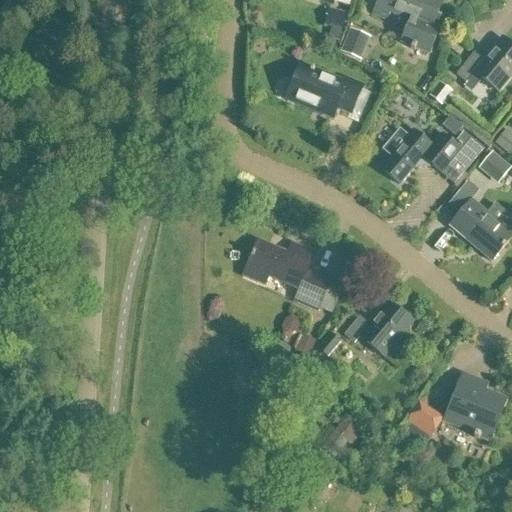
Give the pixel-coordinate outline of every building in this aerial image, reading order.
[(389,14),(410,23),(402,44),(412,49),(411,51),(415,53),(416,50),(430,56),(441,30),(434,27),(444,2),(439,0),(378,0),(372,16),(386,21),(389,14)] [(337,13),(332,30),(329,40),(340,43),(348,16),(337,13)] [(350,31),(340,53),(360,62),(370,40),(350,31)] [(511,77),(511,48),(502,40),(484,62),(475,54),(457,75),(467,84),(475,74),(499,93),(511,77)] [(345,86),(301,67),(287,101),(332,120),(337,108),(351,114),(361,88),(346,82),(345,86)] [(433,83),(427,79),(420,90),(426,94),(433,83)] [(452,94),(439,85),(429,99),(442,108),(452,94)] [(511,135),(507,131),(495,146),(510,158),(511,154),(511,135)] [(455,146),(442,135),(432,147),(413,132),(380,171),(400,187),(416,167),(418,169),(428,168),(430,166),(441,176),(454,160),(467,171),(483,151),(464,135),(455,146)] [(492,154),(479,171),(498,187),(511,170),(492,154)] [(472,202),(460,216),(450,228),(492,264),(511,239),(511,220),(495,206),(488,216),(472,202)] [(269,279),(299,292),(293,304),(318,315),(331,285),(306,274),(315,254),(291,244),(286,255),(258,242),(242,278),(265,288),(269,279)] [(411,325),(387,305),(369,327),(359,318),(344,337),(354,345),(360,338),(383,358),(411,325)] [(329,335),(317,350),(328,359),(340,344),(329,335)] [(294,351),(306,359),(314,345),(302,338),(294,351)] [(488,386),(462,375),(442,424),(475,437),(473,440),(478,442),(479,440),(490,445),(507,402),(485,393),(488,386)] [(407,424),(431,439),(443,420),(419,405),(407,424)] [(321,451),(334,461),(347,444),(351,448),(361,435),(344,421),(334,435),(334,434),(321,451)] [(410,427),(401,441),(416,450),(424,436),(410,427)]
